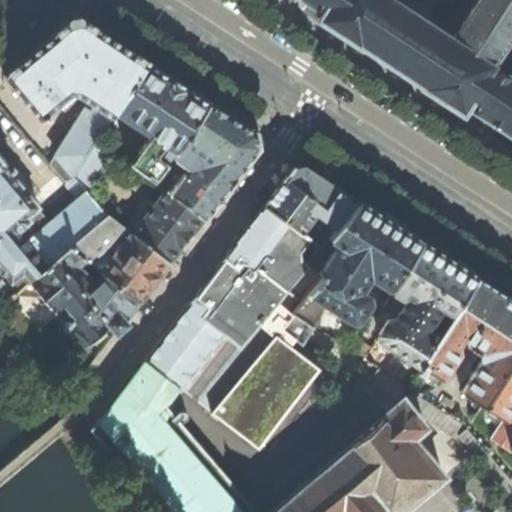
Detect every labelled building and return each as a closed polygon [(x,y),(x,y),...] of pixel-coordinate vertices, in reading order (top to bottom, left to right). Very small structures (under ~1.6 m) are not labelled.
[(511,0),(301,0),(320,12),(317,18),(389,64),(461,110),(464,106),(511,137),(511,0)] [(94,107),(111,118),(114,112),(146,63),(81,20),(74,22),(67,23),(19,64),(4,77),(40,119),(70,94),(77,94),(94,107)] [(161,73),(146,63),(114,112),(150,135),(129,162),(154,180),(167,163),(157,155),(165,145),(175,153),(191,132),(209,103),(196,95),(161,73)] [(233,119),(209,103),(191,132),(175,153),(194,168),(188,175),(182,171),(167,190),(167,191),(203,219),(257,147),(254,133),(233,119)] [(73,175),(96,141),(111,118),(94,107),(91,113),(85,109),(49,164),(67,185),(73,175)] [(117,156),(96,141),(73,175),(87,192),(117,156)] [(14,234),(16,232),(30,220),(27,217),(38,207),(8,171),(11,168),(0,154),(0,238),(11,230),(14,234)] [(292,167),(263,204),(300,231),(315,212),(336,227),(359,200),(323,177),(303,165),(292,167)] [(187,240),(203,219),(167,191),(134,234),(169,262),(187,240)] [(45,267),(69,248),(106,215),(87,192),(24,243),(45,267)] [(369,276),(390,289),(422,241),(389,220),(359,200),(336,227),(327,237),(336,243),(318,272),(321,275),(292,311),(312,325),(325,304),(351,321),(358,319),(369,302),(367,295),(359,291),(369,276)] [(249,223),(250,224),(294,257),(309,238),(300,231),(263,204),(256,213),(249,223)] [(106,215),(69,248),(84,259),(105,276),(138,301),(154,281),(169,262),(134,234),(106,215)] [(273,335),(292,311),(321,275),(318,272),(305,262),(303,263),(294,257),(250,224),(231,247),(230,246),(215,267),(216,268),(210,277),(202,286),(200,286),(144,359),(177,385),(210,411),(273,335)] [(24,243),(16,232),(14,234),(11,230),(0,238),(0,271),(16,291),(28,281),(45,267),(24,243)] [(446,257),(422,241),(390,289),(407,300),(394,320),(392,318),(387,319),(378,334),(379,339),(418,364),(476,277),(446,257)] [(34,288),(56,314),(84,347),(90,343),(95,343),(105,334),(106,328),(109,326),(118,329),(128,315),(138,301),(105,276),(93,286),(93,282),(90,278),(87,274),(83,270),(78,267),(84,259),(69,248),(45,267),(28,281),(34,288)] [(511,300),(507,297),(476,277),(418,364),(439,378),(456,353),(455,345),(460,337),(469,343),(470,346),(469,347),(477,352),(479,351),(481,351),(482,359),(461,392),(482,405),(511,358),(511,300)] [(43,325),(56,314),(34,288),(19,301),(21,307),(25,312),(29,317),(34,320),(41,323),(43,325)] [(292,311),(273,335),(289,345),(294,337),(301,342),(312,325),(292,311)] [(319,369),(289,345),(273,335),(210,411),(256,446),(319,369)] [(372,383),(380,370),(342,346),(334,358),(372,383)] [(490,438),(511,453),(511,358),(482,405),(502,419),(490,438)] [(253,511),(159,405),(167,399),(177,385),(144,359),(138,367),(91,427),(108,449),(110,448),(164,511),(253,511)] [(401,401),(447,431),(455,419),(409,388),(401,401)] [(424,427),(401,401),(266,511),(400,511),(443,476),(411,438),(424,427)] [(511,479),(468,426),(455,419),(447,431),(458,439),(511,504),(511,479)]
